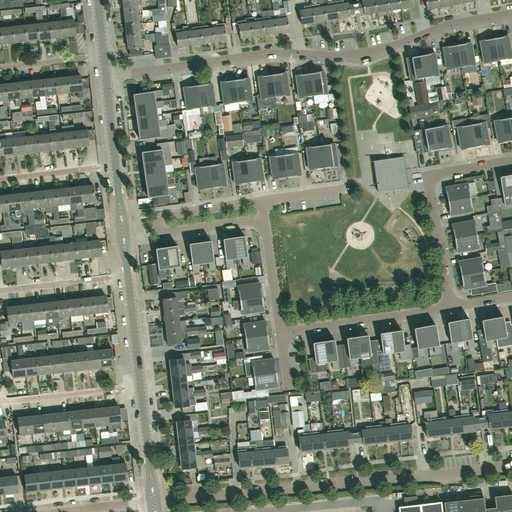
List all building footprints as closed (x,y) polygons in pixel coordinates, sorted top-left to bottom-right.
[(143,11),(142,5),(138,6),(137,0),(126,0),(122,1),(123,13),(136,11),(136,12),(143,11)] [(279,0),(271,0),(272,3),(273,11),(278,10),(277,2),(280,2),(279,0)] [(289,0),(285,0),(283,0),(284,9),(285,13),(291,12),(289,0)] [(322,0),(323,4),(326,21),(338,19),(335,3),(334,0),(322,0)] [(362,4),(355,5),(357,13),(364,12),(364,14),(377,12),(374,0),(366,0),(367,0),(362,1),(362,4)] [(374,0),(377,12),(389,10),(387,0),(374,0)] [(387,0),(389,10),(401,8),(399,0),(387,0)] [(399,0),(401,8),(402,11),(407,10),(407,8),(413,7),(411,0),(399,0)] [(425,0),(427,9),(439,7),(437,0),(425,0)] [(342,2),(335,3),(338,19),(350,17),(350,15),(357,13),(355,5),(348,6),(348,3),(342,4),(342,2)] [(73,19),(65,20),(64,8),(68,8),(68,3),(58,4),(59,9),(60,21),(62,37),(74,36),(73,19)] [(323,4),(311,6),(314,23),(326,21),(323,4)] [(304,8),(299,9),(299,11),(301,24),(307,24),(308,26),(313,25),(312,23),(314,23),(311,6),(304,8)] [(165,8),(158,9),(158,10),(151,11),(152,23),(164,21),(163,14),(166,14),(165,8)] [(202,44),(214,42),(211,23),(209,9),(204,10),(206,27),(200,28),(202,44)] [(278,10),(273,11),(274,17),(275,20),(277,33),(289,31),(287,18),(286,15),(285,15),(285,13),(284,9),(278,10)] [(140,23),(139,17),(139,16),(137,16),(136,12),(136,11),(123,13),(125,25),(140,23)] [(253,37),(265,35),(262,19),(256,20),(255,17),(250,18),(253,37)] [(269,18),(262,19),(265,35),(277,33),(275,20),(274,17),(269,18)] [(238,25),(240,39),(253,37),(250,18),(244,19),(244,22),(238,22),(238,25)] [(60,21),(47,22),(49,38),(62,37),(60,21)] [(49,38),(47,22),(35,24),(37,40),(49,38)] [(214,42),(226,41),(224,27),(224,24),(217,25),(216,22),(211,23),(214,42)] [(126,37),(145,35),(144,30),(141,30),(140,23),(125,25),(126,37)] [(183,30),(176,31),(175,23),(171,23),(171,32),(175,31),(176,34),(177,47),(190,46),(188,29),(187,29),(187,28),(183,29),(183,30)] [(37,40),(35,24),(23,25),(25,41),(37,40)] [(25,41),(23,25),(10,27),(12,43),(25,41)] [(0,44),(12,43),(10,27),(0,27),(0,44)] [(168,35),(167,30),(167,27),(161,28),(161,33),(155,34),(156,46),(162,45),(162,46),(169,45),(168,35)] [(190,46),(202,44),(200,28),(193,29),(188,29),(190,46)] [(145,40),(145,35),(126,37),(128,50),(129,50),(130,57),(141,56),(141,48),(143,47),(143,42),(143,41),(145,40)] [(508,36),(494,39),(498,61),(511,58),(508,36)] [(498,61),(494,39),(480,41),(484,64),(498,61)] [(471,43),(457,45),(461,68),(475,65),(471,43)] [(461,68),(457,45),(443,48),(447,70),(461,68)] [(438,76),(434,54),(420,56),(424,78),(438,76)] [(424,78),(420,56),(406,59),(410,81),(424,78)] [(324,72),(310,74),(313,96),(327,94),(324,72)] [(272,75),(275,97),(289,95),(286,73),(272,75)] [(313,96),(310,74),(296,76),(299,98),(313,96)] [(275,97),(272,75),(258,77),(261,99),(275,97)] [(68,93),(75,92),(76,98),(82,97),(79,76),(66,77),(68,93)] [(66,77),(54,78),(56,95),(68,93),(66,77)] [(44,96),(56,95),(54,78),(42,80),(44,96)] [(235,81),(238,103),(252,101),(249,78),(235,81)] [(42,80),(29,81),(31,97),(44,96),(42,80)] [(29,81),(17,83),(19,99),(20,99),(31,97),(29,81)] [(238,103),(235,81),(221,83),(224,105),(238,103)] [(20,106),(20,99),(19,99),(17,83),(5,84),(7,100),(8,100),(15,99),(16,107),(20,106)] [(5,84),(0,84),(0,100),(2,101),(3,107),(9,107),(8,100),(7,100),(5,84)] [(212,84),(197,86),(201,108),(215,106),(212,84)] [(201,108),(197,86),(183,88),(187,110),(201,108)] [(447,100),(446,95),(445,90),(443,90),(443,87),(436,88),(437,93),(430,94),(431,101),(433,101),(433,103),(447,100)] [(133,95),(135,106),(155,103),(154,97),(161,96),(162,96),(161,91),(133,95)] [(426,93),(416,95),(417,105),(428,103),(426,93)] [(177,108),(176,100),(163,102),(164,106),(170,105),(171,109),(177,108)] [(135,106),(136,118),(156,115),(155,108),(163,107),(163,101),(155,103),(135,106)] [(424,129),(433,128),(428,104),(409,107),(411,120),(422,118),(424,129)] [(136,118),(138,129),(158,126),(158,127),(166,126),(165,120),(165,121),(157,122),(156,115),(136,118)] [(223,132),(232,131),(230,116),(221,117),(223,132)] [(299,125),(307,123),(306,116),(298,117),(299,125)] [(498,143),(511,141),(508,119),(494,121),(498,143)] [(243,131),(252,130),(251,122),(242,123),(243,131)] [(303,128),(304,132),(313,131),(313,127),(317,127),(316,122),(307,123),(299,125),(298,125),(298,129),(303,128)] [(471,125),(475,147),(489,145),(485,123),(471,125)] [(433,128),(437,150),(451,148),(447,125),(433,128)] [(461,150),(475,147),(471,125),(457,128),(461,150)] [(159,132),(158,127),(158,126),(138,129),(140,141),(168,137),(167,131),(166,131),(159,132)] [(282,134),(293,132),(292,126),(281,128),(282,134)] [(423,153),(437,150),(433,128),(424,129),(419,130),(423,153)] [(62,149),(60,133),(53,134),(53,130),(48,130),(48,135),(50,150),(62,149)] [(75,148),(87,146),(85,130),(73,132),(75,148)] [(75,148),(73,132),(60,133),(62,149),(75,148)] [(243,146),(241,133),(225,134),(226,136),(225,136),(226,148),(232,147),(232,149),(241,149),(241,147),(243,146)] [(12,134),(12,139),(11,139),(13,155),(25,153),(23,138),(18,138),(17,134),(12,134)] [(50,150),(48,135),(36,136),(38,152),(50,150)] [(38,152),(36,136),(23,138),(25,153),(38,152)] [(13,155),(11,139),(0,140),(0,150),(1,156),(13,155)] [(186,140),(187,151),(189,163),(195,162),(192,140),(186,140)] [(141,153),(143,164),(171,160),(169,149),(168,141),(156,143),(157,150),(141,153)] [(334,144),(320,146),(323,168),(337,166),(334,144)] [(309,170),(323,168),(320,146),(306,148),(309,170)] [(283,155),(286,178),(301,176),(297,153),(283,155)] [(286,178),(283,155),(269,157),(272,180),(286,178)] [(403,157),(373,162),(377,192),(408,188),(403,157)] [(246,161),(249,183),(263,181),(260,159),(246,161)] [(143,164),(144,175),(165,173),(164,166),(171,165),(172,165),(171,160),(143,164)] [(249,183),(246,161),(232,163),(235,185),(249,183)] [(209,166),(212,188),(226,186),(223,164),(209,166)] [(198,190),(212,188),(209,166),(195,168),(198,190)] [(144,175),(146,187),(164,185),(166,184),(166,185),(174,184),(174,178),(173,178),(166,180),(165,173),(144,175)] [(511,204),(511,175),(499,178),(504,206),(505,206),(511,204)] [(495,190),(494,181),(487,182),(488,191),(495,190)] [(166,184),(164,185),(146,187),(148,198),(153,198),(154,204),(177,201),(175,189),(174,189),(175,189),(167,190),(166,185),(166,184)] [(445,188),(447,202),(470,198),(467,184),(445,188)] [(81,203),(82,202),(94,201),(92,185),(79,187),(81,203)] [(69,204),(76,203),(77,210),(83,209),(82,202),(81,203),(79,187),(67,188),(69,204)] [(69,204),(67,188),(55,190),(57,205),(69,204)] [(44,207),(45,207),(52,206),(53,212),(58,211),(57,205),(55,190),(42,191),(44,207)] [(30,192),(32,208),(40,207),(41,212),(45,211),(45,207),(44,207),(42,191),(30,192)] [(32,208),(30,192),(18,194),(20,210),(32,208)] [(5,195),(7,211),(14,210),(15,216),(20,216),(20,210),(18,194),(5,195)] [(0,195),(0,212),(2,212),(4,226),(0,226),(0,227),(0,231),(10,230),(9,225),(7,211),(5,195),(0,195)] [(470,198),(447,202),(450,216),(472,212),(470,198)] [(487,214),(499,212),(497,199),(490,200),(491,206),(486,207),(487,214)] [(84,221),(97,220),(96,208),(83,209),(84,216),(83,216),(84,221)] [(499,212),(491,213),(487,214),(489,226),(486,227),(487,233),(496,232),(502,231),(502,230),(499,212)] [(474,221),(452,225),(454,239),(476,235),(474,221)] [(91,241),(91,236),(91,234),(96,234),(95,227),(104,226),(104,222),(95,223),(84,224),(85,229),(86,228),(88,242),(87,242),(89,258),(101,256),(99,241),(91,241)] [(476,235),(454,239),(457,253),(479,249),(476,235)] [(48,237),(50,246),(49,246),(51,262),(64,261),(62,245),(55,246),(54,236),(48,237)] [(61,239),(62,245),(64,261),(76,259),(74,243),(73,237),(61,239)] [(245,237),(234,238),(237,258),(242,258),(244,265),(243,265),(244,266),(249,265),(245,237)] [(223,240),(227,268),(232,268),(232,267),(231,259),(237,258),(234,238),(223,240)] [(486,253),(496,251),(500,250),(499,247),(498,241),(484,244),(485,250),(486,253)] [(89,258),(87,242),(74,243),(76,259),(89,258)] [(211,242),(200,243),(203,263),(209,262),(210,270),(210,271),(215,270),(211,242)] [(203,263),(200,243),(189,245),(193,273),(198,272),(197,264),(203,263)] [(51,262),(49,246),(37,248),(39,264),(51,262)] [(177,246),(166,248),(169,268),(175,267),(176,275),(176,276),(182,275),(177,246)] [(39,264),(37,248),(25,249),(27,265),(39,264)] [(169,268),(166,248),(155,250),(159,278),(165,277),(163,269),(169,268)] [(27,265),(25,249),(12,250),(14,266),(27,265)] [(14,266),(12,250),(0,251),(0,253),(2,268),(14,266)] [(250,253),(252,265),(260,264),(259,252),(250,253)] [(458,262),(461,276),(483,272),(480,258),(458,262)] [(158,284),(155,264),(147,265),(150,285),(158,284)] [(483,272),(461,276),(463,290),(481,287),(482,294),(497,292),(496,291),(499,291),(500,288),(500,285),(498,283),(495,284),(495,283),(485,285),(483,272)] [(237,287),(239,301),(262,298),(260,284),(237,287)] [(221,299),(220,288),(210,290),(211,300),(221,299)] [(102,313),(102,319),(108,319),(108,313),(108,312),(107,312),(105,296),(92,298),(94,314),(95,314),(102,313)] [(94,314),(92,298),(80,299),(82,315),(94,314)] [(194,305),(183,306),(183,303),(176,304),(175,298),(162,300),(164,312),(195,308),(194,305)] [(262,298),(239,301),(241,315),(264,312),(262,298)] [(82,315),(80,299),(68,300),(70,317),(82,315)] [(70,317),(68,300),(55,302),(57,318),(70,317)] [(57,318),(55,302),(43,303),(45,319),(57,318)] [(45,319),(43,303),(31,304),(33,321),(45,319)] [(33,321),(31,304),(19,306),(20,322),(33,321)] [(20,322),(19,306),(6,307),(8,323),(20,322)] [(195,311),(195,308),(164,312),(165,323),(178,321),(178,316),(183,315),(183,312),(195,311)] [(223,314),(225,330),(232,329),(230,314),(223,314)] [(503,317),(492,319),(496,339),(502,338),(503,346),(508,345),(503,317)] [(469,319),(458,321),(462,341),(467,340),(469,348),(469,349),(474,348),(469,319)] [(496,339),(492,319),(481,321),(485,341),(479,342),(482,363),(492,361),(490,349),(492,348),(491,348),(490,340),(496,339)] [(179,327),(178,321),(165,323),(166,335),(198,331),(197,328),(186,330),(186,326),(179,327)] [(462,341),(458,321),(447,323),(452,352),(457,351),(457,350),(456,342),(462,341)] [(243,325),(245,339),(267,336),(265,322),(243,325)] [(96,325),(96,329),(97,334),(107,332),(106,328),(105,324),(103,324),(96,325)] [(436,325),(425,327),(428,347),(434,346),(435,354),(441,354),(436,325)] [(428,347),(425,327),(414,329),(419,357),(424,357),(424,356),(422,348),(428,347)] [(198,334),(198,331),(166,335),(168,347),(181,345),(180,339),(187,338),(187,335),(198,334)] [(402,331),(391,332),(394,353),(400,352),(401,360),(412,359),(410,345),(404,346),(402,331)] [(382,349),(376,350),(378,363),(379,372),(390,371),(389,362),(390,362),(389,361),(388,353),(394,353),(391,332),(380,334),(381,340),(382,349)] [(267,336),(245,339),(247,353),(269,350),(267,336)] [(372,364),(378,363),(376,350),(370,350),(369,341),(368,336),(357,337),(360,357),(362,366),(367,365),(372,364)] [(346,339),(347,344),(348,354),(342,354),(344,368),(356,367),(356,366),(355,366),(354,358),(360,357),(357,337),(346,339)] [(199,348),(198,339),(186,341),(187,350),(199,348)] [(334,341),(323,342),(326,362),(332,362),(333,370),(344,368),(342,354),(336,355),(334,341)] [(326,362),(323,342),(312,344),(314,359),(309,359),(311,373),(322,372),(321,363),(326,362)] [(19,360),(10,361),(10,357),(2,358),(3,372),(11,371),(12,378),(25,377),(23,359),(24,359),(22,345),(17,346),(19,360)] [(111,349),(98,351),(100,369),(114,367),(111,349)] [(98,351),(86,352),(88,370),(100,369),(98,351)] [(86,352),(73,354),(75,371),(88,370),(86,352)] [(191,360),(201,358),(200,352),(190,353),(191,360)] [(73,354),(61,355),(63,373),(75,371),(73,354)] [(61,355),(48,357),(50,374),(63,373),(61,355)] [(48,357),(36,358),(38,376),(50,374),(48,357)] [(36,358),(24,359),(23,359),(25,377),(38,376),(36,358)] [(476,371),(474,358),(465,359),(467,372),(476,371)] [(170,361),(171,373),(184,371),(183,359),(170,361)] [(274,359),(251,362),(253,377),(276,373),(274,359)] [(190,370),(184,371),(171,373),(172,384),(186,383),(185,377),(192,377),(191,374),(203,372),(203,369),(190,370)] [(278,387),(276,373),(253,377),(255,391),(278,387)] [(477,376),(477,380),(478,386),(495,384),(494,374),(477,376)] [(432,388),(446,386),(457,385),(456,375),(445,376),(445,375),(444,375),(430,377),(432,388)] [(474,377),(459,378),(460,388),(470,387),(470,390),(476,389),(474,377)] [(364,386),(364,385),(363,378),(346,379),(347,388),(364,386)] [(379,383),(380,387),(381,394),(395,392),(394,385),(394,380),(384,382),(384,383),(379,383)] [(174,396),(187,394),(205,392),(205,389),(193,390),(193,388),(186,389),(186,383),(172,384),(174,396)] [(431,403),(430,391),(430,390),(414,392),(415,404),(431,403)] [(348,391),(329,393),(330,402),(349,400),(348,391)] [(175,408),(181,407),(182,413),(207,410),(206,402),(194,404),(194,405),(189,406),(188,400),(195,399),(194,397),(206,396),(205,392),(187,394),(174,396),(175,408)] [(320,394),(309,395),(308,392),(305,392),(305,396),(306,403),(321,401),(320,394)] [(285,395),(267,397),(256,398),(256,401),(255,401),(255,399),(237,400),(231,400),(231,411),(248,410),(248,409),(263,408),(268,408),(268,404),(285,402),(285,395)] [(273,411),(272,411),(274,429),(281,428),(281,429),(290,428),(287,404),(272,406),(273,411)] [(291,407),(291,415),(293,428),(305,427),(302,406),(291,407)] [(119,407),(106,408),(108,426),(108,433),(113,433),(112,425),(121,424),(119,407)] [(95,427),(108,426),(106,408),(93,410),(95,427)] [(463,432),(461,416),(455,417),(454,409),(448,410),(448,416),(449,421),(451,434),(463,432)] [(95,427),(93,410),(81,411),(83,429),(95,427)] [(81,411),(68,413),(70,430),(70,435),(76,435),(75,430),(83,429),(81,411)] [(501,427),(511,426),(511,416),(511,413),(507,414),(506,411),(499,412),(501,427)] [(467,413),(468,415),(461,416),(463,432),(476,431),(476,429),(480,429),(480,428),(484,428),(483,418),(479,419),(478,412),(467,413)] [(501,427),(499,412),(492,413),(492,415),(487,416),(487,417),(483,418),(484,428),(489,428),(489,429),(501,427)] [(58,432),(70,430),(68,413),(55,414),(58,432)] [(58,432),(55,414),(43,415),(45,433),(58,432)] [(191,426),(191,421),(197,420),(196,414),(183,415),(184,422),(177,422),(178,434),(210,431),(209,427),(197,429),(197,426),(191,426)] [(45,433),(43,415),(30,417),(32,434),(45,433)] [(403,415),(403,417),(397,417),(398,425),(397,425),(399,441),(412,439),(410,426),(409,415),(403,415)] [(426,438),(439,436),(437,420),(429,421),(429,415),(423,416),(426,438)] [(32,434),(30,417),(17,418),(19,436),(32,434)] [(397,425),(391,425),(390,419),(385,419),(385,422),(387,442),(399,441),(397,425)] [(437,420),(439,436),(451,434),(449,421),(444,422),(443,419),(437,420)] [(387,442),(385,422),(379,422),(380,426),(373,427),(375,444),(387,442)] [(361,431),(361,432),(356,433),(356,434),(355,434),(355,435),(356,443),(358,443),(358,444),(363,443),(363,445),(375,444),(373,427),(367,428),(367,431),(361,431)] [(193,444),(193,439),(198,438),(198,435),(210,434),(210,431),(178,434),(180,446),(193,444)] [(312,452),(311,451),(312,450),(311,434),(310,434),(310,431),(303,432),(304,435),(303,435),(303,434),(298,435),(299,438),(298,438),(300,452),(305,451),(306,453),(312,452)] [(318,434),(311,434),(312,450),(324,449),(322,431),(318,431),(318,434)] [(327,431),(322,431),(324,449),(336,448),(335,432),(328,432),(327,431)] [(342,431),(335,432),(336,448),(349,446),(349,445),(354,445),(354,444),(355,444),(356,443),(355,435),(354,435),(353,435),(353,434),(348,435),(348,433),(343,433),(342,434),(342,431)] [(249,442),(237,443),(237,451),(237,452),(239,468),(252,467),(249,444),(249,442)] [(255,443),(249,444),(252,467),(264,466),(262,450),(256,450),(255,443)] [(7,445),(7,450),(0,450),(0,456),(9,456),(9,455),(16,455),(15,444),(7,445)] [(193,444),(180,446),(181,457),(194,456),(193,444)] [(269,449),(262,450),(264,466),(276,464),(274,451),(274,446),(269,447),(269,449)] [(278,451),(274,451),(276,464),(288,463),(287,447),(278,448),(278,451)] [(212,454),(200,455),(194,456),(181,457),(182,469),(202,467),(201,459),(212,457),(214,459),(215,468),(230,467),(229,461),(231,461),(231,454),(218,455),(217,454),(212,454)] [(115,482),(128,481),(126,464),(113,465),(115,482)] [(115,482),(113,465),(100,467),(102,484),(115,482)] [(102,484),(100,467),(88,468),(90,485),(102,484)] [(90,485),(88,468),(75,470),(77,487),(90,485)] [(77,487),(75,470),(63,471),(65,488),(77,487)] [(65,488),(63,471),(50,473),(52,490),(65,488)] [(52,490),(50,473),(37,474),(39,491),(52,490)] [(39,491),(37,474),(24,476),(26,493),(39,491)] [(7,495),(20,493),(18,476),(5,478),(7,495)] [(511,511),(511,494),(494,497),(495,508),(485,509),(484,498),(444,503),(444,511),(511,511)] [(399,511),(441,511),(441,502),(399,507),(399,511)]
